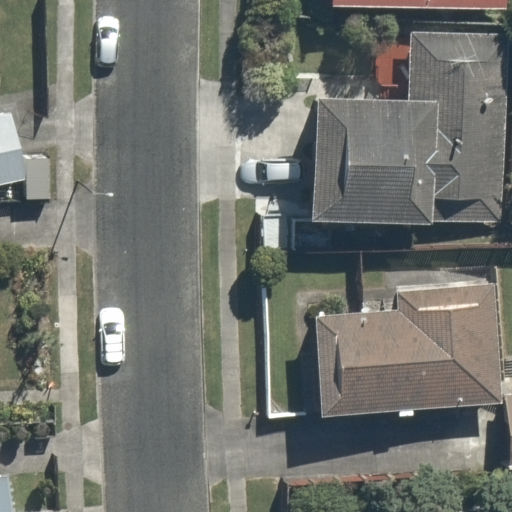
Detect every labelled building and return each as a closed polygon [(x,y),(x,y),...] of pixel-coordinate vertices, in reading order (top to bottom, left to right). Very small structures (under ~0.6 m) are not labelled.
[(310,94),(307,222),(506,225),(509,30),(418,28),(417,95),(310,94)] [(0,94),(0,191),(35,183),(13,93),(0,96),(0,94)] [(499,403),(493,259),(368,264),(370,312),(323,314),(327,411),(499,403)] [(18,458),(0,459),(0,511),(44,511),(43,491),(21,493),(18,458)] [(511,511),(511,501),(409,505),(409,511),(511,511)]
